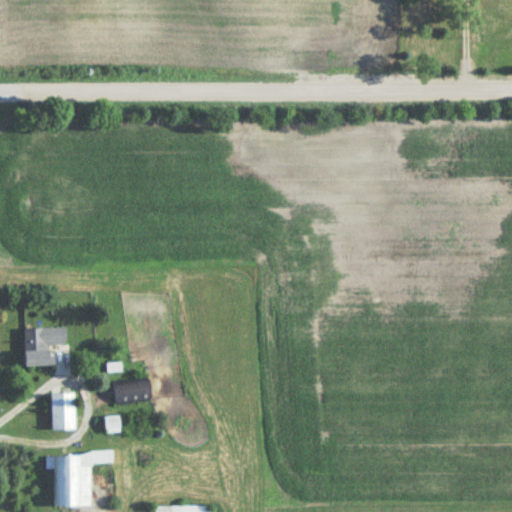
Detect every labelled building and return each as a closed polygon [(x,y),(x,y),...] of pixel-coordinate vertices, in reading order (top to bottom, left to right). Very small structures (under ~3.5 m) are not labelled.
[(22,330),(23,368),(49,368),(49,347),(64,347),(64,330),(22,330)] [(113,404),(149,404),(149,383),(113,383),(113,404)] [(72,432),(72,395),(50,395),(50,432),(72,432)] [(104,419),(104,434),(118,434),(118,419),(104,419)] [(44,456),(45,471),(53,471),(54,509),(90,508),(89,466),(111,466),(110,455),(44,456)]
